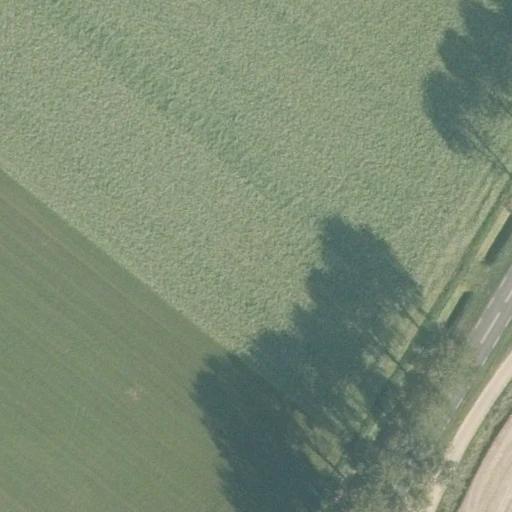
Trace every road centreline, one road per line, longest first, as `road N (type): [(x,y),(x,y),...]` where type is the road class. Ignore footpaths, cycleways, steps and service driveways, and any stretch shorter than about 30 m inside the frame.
road 1 (primary): [(380,511),(511,296)]
road 2 (unclassified): [(424,511),(511,364)]
